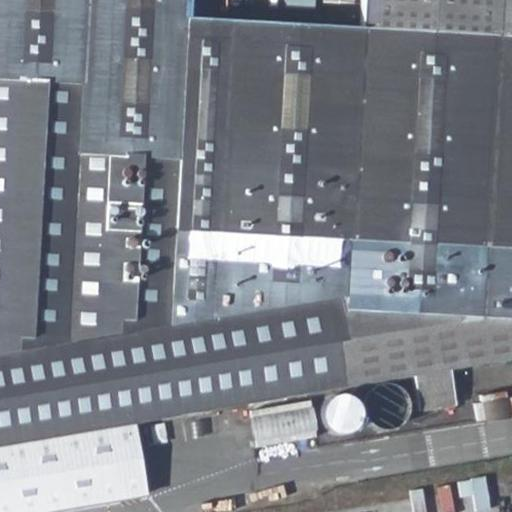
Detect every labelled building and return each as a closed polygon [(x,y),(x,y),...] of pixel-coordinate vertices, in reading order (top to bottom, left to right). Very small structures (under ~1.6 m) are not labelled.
[(0,0),(0,444),(133,422),(415,375),(451,369),(483,364),(511,359),(511,0),(356,0),(354,31),(181,19),(182,0),(0,0)] [(451,369),(415,375),(420,411),(457,404),(451,369)] [(365,405),(364,407),(366,417),(369,424),(376,429),(384,432),(393,432),(402,428),(408,421),(411,414),(412,408),(408,397),(400,389),(393,386),(385,386),(375,390),(368,397),(365,405)] [(250,413),(258,447),(318,433),(310,400),(250,413)] [(322,415),(322,421),(322,423),(325,430),(329,435),(337,439),(343,439),(350,437),(356,432),(359,426),(361,418),(359,412),(354,405),(347,401),(339,401),(331,403),(326,407),(322,415)] [(133,422),(0,444),(0,511),(30,511),(145,493),(133,422)]
